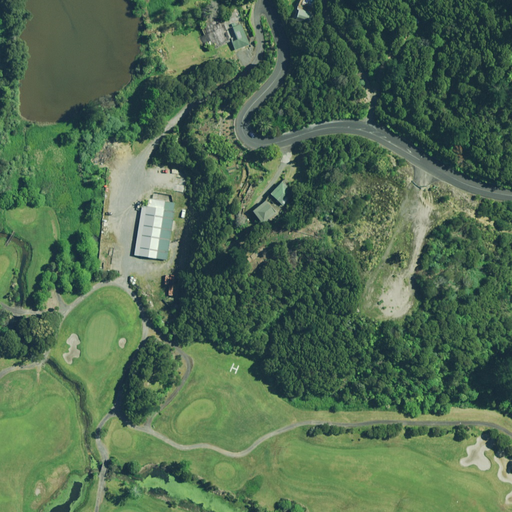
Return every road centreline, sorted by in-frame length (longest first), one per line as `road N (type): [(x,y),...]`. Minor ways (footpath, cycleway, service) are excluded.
road 1 (track): [(262,0),(253,65),(177,113),(121,165),(124,284),(91,289),(46,357),(22,368)]
road 2 (unclassified): [(264,0),(283,53),(281,72),(242,123),(254,145),(348,129),(472,188),(511,198)]
